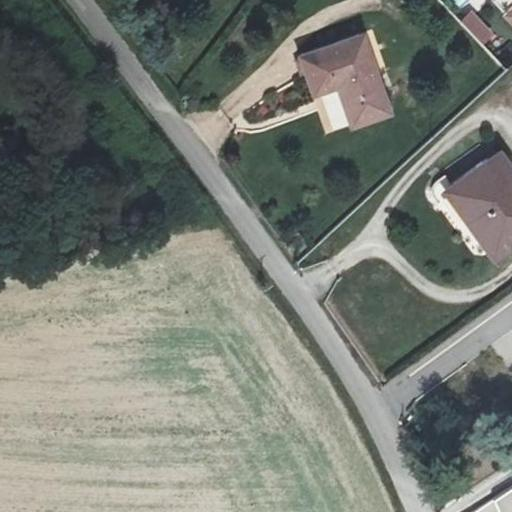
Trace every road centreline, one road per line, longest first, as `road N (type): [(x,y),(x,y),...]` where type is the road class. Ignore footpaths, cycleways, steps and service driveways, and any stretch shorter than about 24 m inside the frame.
road 1 (unclassified): [(90,0),(187,134),(391,463),(409,511)]
road 2 (unknown): [(290,300),(478,117),(493,112)]
road 3 (unknown): [(363,417),(511,309)]
